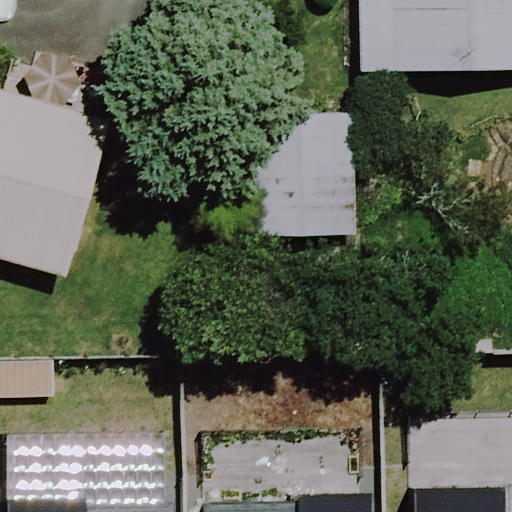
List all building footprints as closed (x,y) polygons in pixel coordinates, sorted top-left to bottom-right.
[(511,71),(511,0),(360,0),(359,70),(511,71)] [(100,123),(0,94),(0,255),(57,272),(100,123)] [(348,116),(263,113),(258,234),(343,237),(348,116)] [(53,364),(0,365),(0,397),(54,397),(53,364)] [(511,511),(511,493),(427,494),(427,511),(511,511)] [(386,511),(387,495),(211,496),(211,511),(386,511)]
